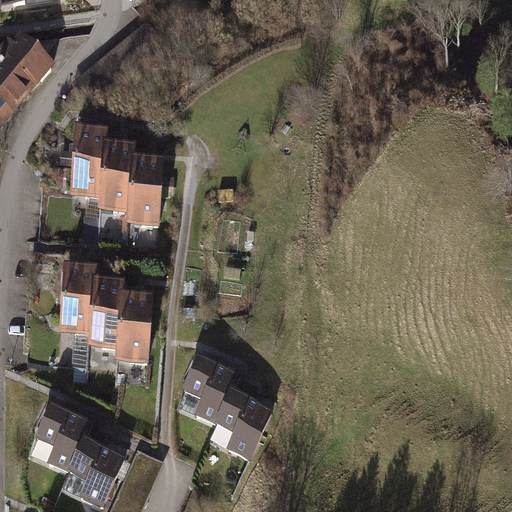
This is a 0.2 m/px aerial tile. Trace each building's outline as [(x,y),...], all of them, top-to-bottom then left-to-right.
[(1,0),(3,11),(71,1),(70,0),(1,0)] [(147,29),(72,89),(87,107),(162,47),(147,29)] [(11,45),(0,57),(0,74),(30,101),(58,68),(23,39),(15,49),(11,45)] [(30,101),(0,74),(0,132),(1,134),(30,101)] [(100,133),(75,131),(73,150),(70,201),(102,203),(105,147),(106,133),(100,133)] [(126,148),(105,147),(102,203),(101,218),(130,219),(133,162),(133,149),(126,148)] [(71,168),(72,154),(61,153),(60,167),(71,168)] [(153,163),(133,162),(130,219),(129,232),(158,234),(162,163),(153,163)] [(84,270),(65,269),(60,339),(92,341),(95,285),(96,271),(84,270)] [(115,286),(95,285),(92,341),(91,356),(120,357),(123,299),(124,286),(115,286)] [(143,300),(123,299),(120,357),(120,370),(148,372),(152,301),(143,300)] [(197,312),(183,311),(183,321),(197,321),(197,312)] [(116,375),(117,363),(92,362),(92,374),(116,375)] [(225,362),(220,373),(239,381),(245,370),(225,362)] [(220,373),(199,364),(184,399),(201,407),(193,425),(216,434),(232,397),(239,381),(220,373)] [(257,396),(253,406),(273,414),(277,404),(257,396)] [(253,406),(232,397),(216,434),(234,442),(227,458),(250,468),(273,414),(253,406)] [(78,410),(73,421),(93,429),(98,418),(78,410)] [(73,421),(51,412),(36,448),(53,455),(46,472),(71,482),(85,447),(93,429),(73,421)] [(130,452),(110,443),(105,455),(125,464),(130,452)] [(105,455),(85,447),(71,482),(70,484),(86,491),(80,506),(93,511),(104,511),(112,494),(125,464),(105,455)] [(165,466),(140,455),(115,511),(145,511),(152,497),(165,466)]
